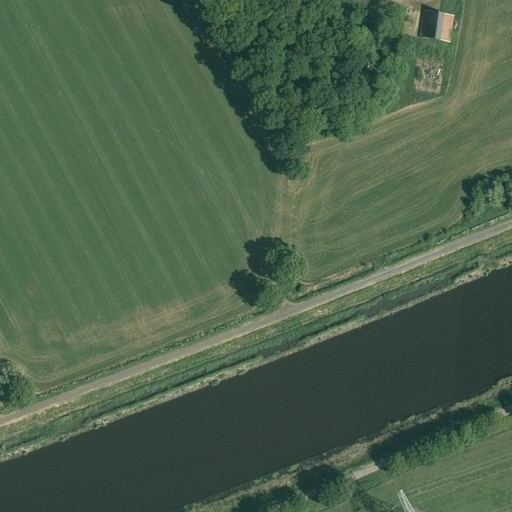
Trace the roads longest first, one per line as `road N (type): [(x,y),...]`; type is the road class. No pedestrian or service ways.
road 1 (track): [(511,222),(0,423)]
road 2 (unclassified): [(260,511),(511,406)]
